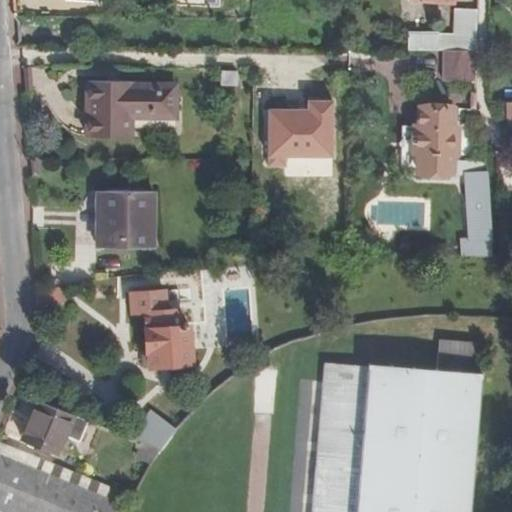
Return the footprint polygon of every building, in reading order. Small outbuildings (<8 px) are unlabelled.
[(409,49),(445,49),(476,49),(477,7),(456,7),(456,31),(409,32),(409,49)] [(445,80),(476,80),(475,72),(476,49),(445,49),(445,80)] [(130,137),(131,117),(176,117),(177,86),(135,85),(135,81),(87,80),(86,137),(130,137)] [(457,126),(453,126),(454,108),(420,107),(420,124),(413,124),(412,151),(402,151),(402,171),(451,173),(452,152),(456,153),(457,126)] [(491,257),(490,236),(484,159),(455,160),(456,175),(467,174),(471,238),(461,238),(462,257),(491,257)] [(105,235),(96,235),(98,255),(152,250),(149,194),(103,197),(105,235)] [(94,198),(96,235),(105,235),(103,197),(94,198)] [(37,293),(38,310),(67,304),(65,287),(37,293)] [(146,313),(147,329),(144,329),(145,353),(148,353),(149,367),(191,365),(189,327),(182,327),(181,311),(146,313)] [(310,511),(471,511),(482,371),(480,371),(483,342),(439,338),(437,367),(343,359),(342,365),(326,362),(310,511)] [(88,423),(38,402),(22,441),(57,455),(64,438),(79,444),(88,423)] [(145,412),(128,440),(156,451),(171,432),(145,412)] [(0,443),(0,510),(4,511),(119,511),(127,496),(0,443)]
